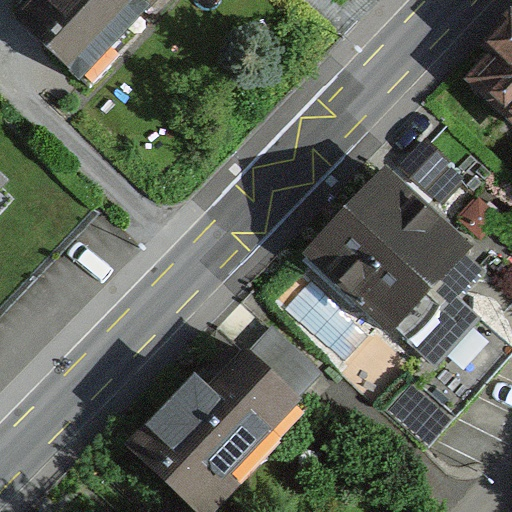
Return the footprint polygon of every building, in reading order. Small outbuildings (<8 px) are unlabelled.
[(6,37),(66,98),(166,1),(165,0),(37,0),(40,3),(6,37)] [(489,64),(465,88),(511,134),(511,24),(481,56),(489,64)] [(436,207),(467,181),(438,148),(407,174),(436,207)] [(457,250),(383,177),(298,263),(373,336),(457,250)] [(64,260),(102,289),(137,244),(99,214),(64,260)] [(123,460),(177,511),(229,511),(240,500),(232,492),(303,417),(245,362),(208,401),(194,387),(123,460)]
